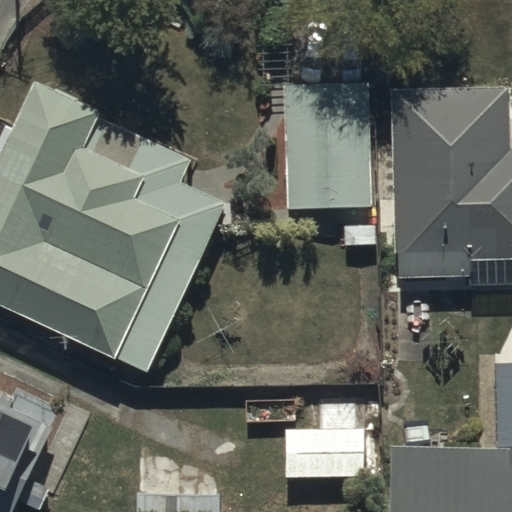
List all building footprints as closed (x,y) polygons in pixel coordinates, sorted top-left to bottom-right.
[(107,119),(109,113),(40,81),(0,167),(0,302),(152,373),(231,201),(186,180),(195,160),(107,119)] [(471,263),(511,262),(511,146),(511,85),(397,88),(400,278),(471,277),(471,263)] [(372,86),(286,88),(289,211),(375,208),(372,86)] [(511,511),(511,361),(493,361),(493,449),(391,449),(390,511),(511,511)] [(16,511),(22,500),(11,496),(45,426),(0,404),(0,402),(8,386),(0,382),(0,511),(16,511)]
